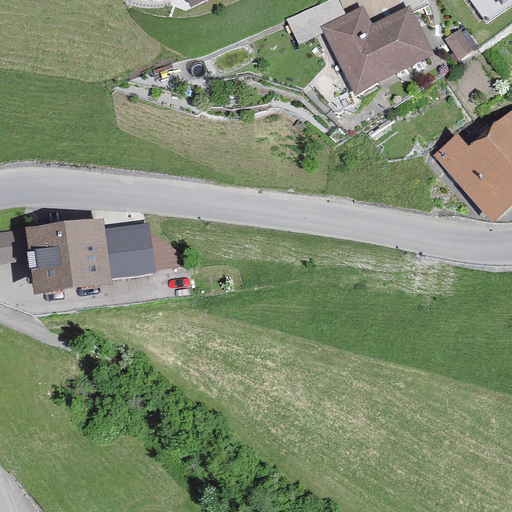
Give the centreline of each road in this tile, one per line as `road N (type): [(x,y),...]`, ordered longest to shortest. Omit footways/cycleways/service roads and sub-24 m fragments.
road 1 (unclassified): [(0,195),(63,186),(511,244)]
road 2 (track): [(0,316),(115,367),(292,511)]
